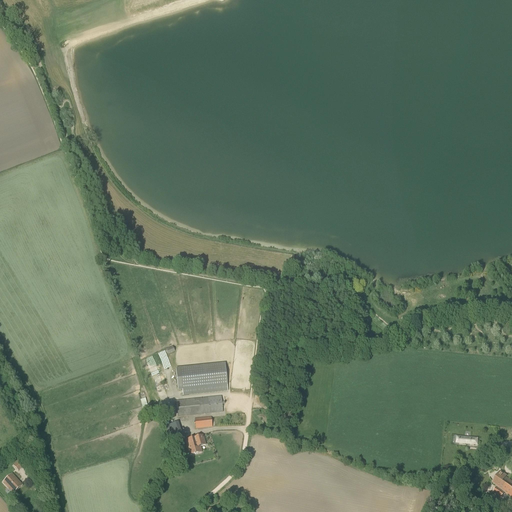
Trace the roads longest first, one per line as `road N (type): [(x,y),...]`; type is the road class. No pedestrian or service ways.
road 1 (track): [(270,288),(147,265),(113,248),(51,105)]
road 2 (track): [(511,346),(407,341),(382,330),(346,294),(282,285)]
road 3 (track): [(193,511),(242,460),(270,288)]
